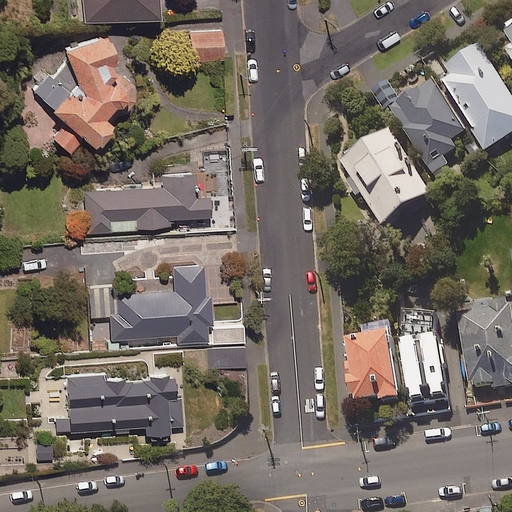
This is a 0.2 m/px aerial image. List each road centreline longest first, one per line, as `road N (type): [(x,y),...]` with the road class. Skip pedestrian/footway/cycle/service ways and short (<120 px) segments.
road 1 (residential): [(278,82),(304,471)]
road 2 (tertiary): [(33,511),(304,471)]
road 3 (tertiary): [(304,471),(360,473),(511,453)]
road 4 (residential): [(278,82),(419,0)]
